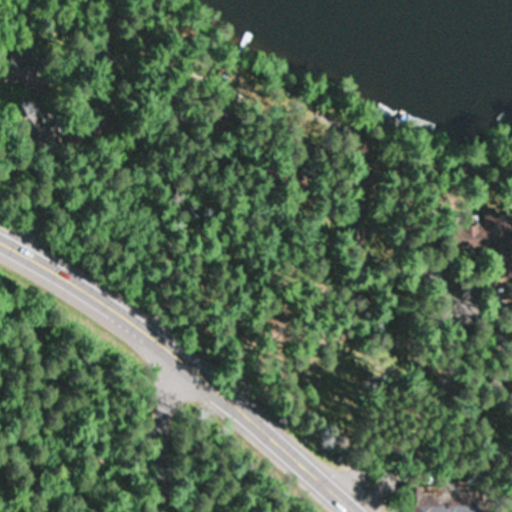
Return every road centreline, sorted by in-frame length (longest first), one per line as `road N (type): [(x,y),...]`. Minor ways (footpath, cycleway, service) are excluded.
road 1 (trunk): [(358,511),(155,334),(0,235)]
road 2 (residential): [(142,511),(145,430),(181,357)]
